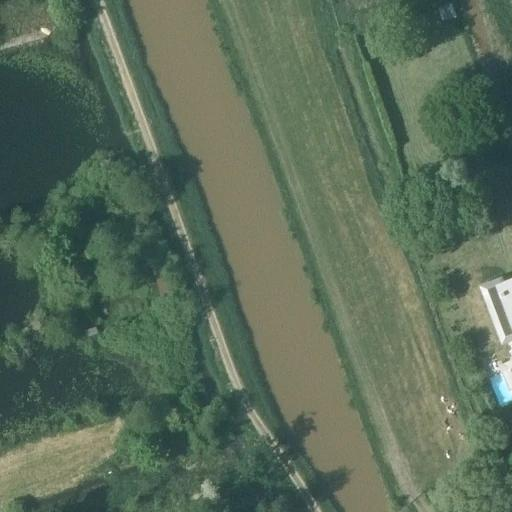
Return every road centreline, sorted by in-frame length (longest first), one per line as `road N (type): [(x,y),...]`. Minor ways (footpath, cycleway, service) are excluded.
road 1 (track): [(313,511),(240,394),(96,0)]
road 2 (track): [(231,0),(423,511)]
